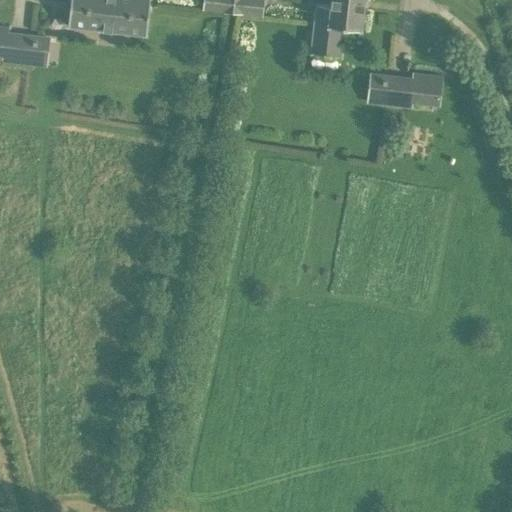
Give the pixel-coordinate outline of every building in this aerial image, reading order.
[(68,23),(67,26),(70,26),(143,34),(146,35),(146,32),(149,0),(70,0),(68,23)] [(262,17),(263,0),(203,0),(202,11),(262,17)] [(316,4),(311,53),(339,56),(342,26),(361,28),(361,26),(360,26),(363,0),(331,0),(331,5),(316,4)] [(0,25),(0,57),(1,57),(1,62),(46,67),(50,36),(8,31),(9,27),(0,25)] [(370,72),(366,102),(411,107),(411,102),(438,105),(441,76),(413,73),(412,77),(386,74),(370,72)]
